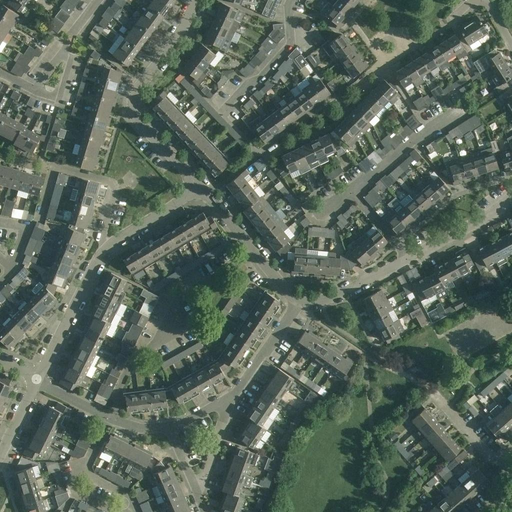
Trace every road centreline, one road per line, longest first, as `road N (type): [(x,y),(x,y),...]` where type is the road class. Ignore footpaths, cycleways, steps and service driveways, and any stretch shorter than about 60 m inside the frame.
road 1 (residential): [(107,417),(136,356),(154,344),(184,295),(255,250)]
road 2 (residential): [(199,186),(132,105),(198,0)]
road 3 (residential): [(101,250),(117,184),(101,179),(52,166),(31,229)]
road 4 (residential): [(511,48),(485,2),(472,0),(384,63),(367,42)]
road 5 (residential): [(37,381),(101,250)]
road 6 (residential): [(351,189),(465,106)]
road 7 (residential): [(225,109),(289,40),(291,0)]
road 8 (residential): [(295,302),(319,301),(408,259)]
road 9 (residential): [(408,259),(511,199)]
